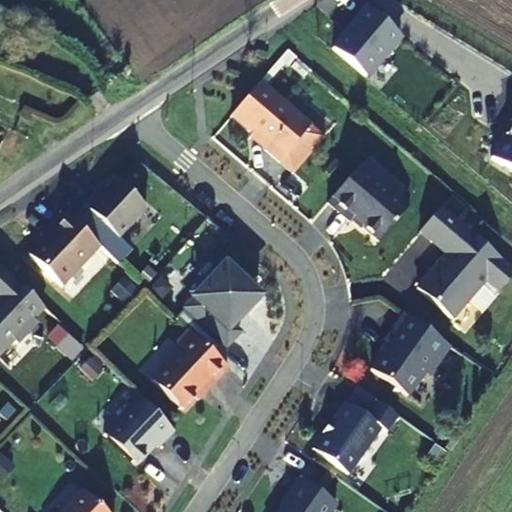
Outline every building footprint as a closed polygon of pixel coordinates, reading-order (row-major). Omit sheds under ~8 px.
[(402,39),(369,11),(334,50),(365,80),(402,39)] [(311,126),(260,83),(231,115),(269,147),(266,151),(280,162),(310,127),(311,126)] [(323,138),(310,127),(280,162),(293,173),(323,138)] [(511,127),(491,160),(511,172),(511,127)] [(408,208),(358,166),(326,204),(348,223),(351,220),(378,243),(408,208)] [(117,239),(146,209),(115,181),(99,198),(95,195),(84,208),(85,209),(73,223),(99,247),(117,265),(130,251),(117,239)] [(511,276),(511,271),(439,209),(419,233),(445,256),(416,290),(464,331),(511,276)] [(99,247),(63,214),(50,228),(53,232),(29,258),(61,287),(99,247)] [(44,309),(0,267),(0,355),(13,341),(17,345),(37,324),(33,320),(44,309)] [(256,298),(224,267),(207,284),(202,279),(189,293),(194,298),(183,309),(224,348),(238,333),(230,325),(256,298)] [(449,347),(403,315),(384,341),(391,346),(386,354),(381,355),(370,371),(407,397),(423,374),(431,372),(449,347)] [(46,337),(70,360),(81,348),(56,325),(46,337)] [(226,368),(188,332),(176,345),(181,349),(150,382),(180,411),(203,387),(205,390),(226,368)] [(173,432),(138,399),(103,436),(136,467),(146,456),(146,445),(154,445),(158,448),(173,432)] [(377,427),(342,402),(329,420),(333,423),(313,453),(344,474),(377,427)] [(333,423),(329,420),(308,449),(313,453),(333,423)] [(327,511),(332,504),(295,478),(278,502),(280,504),(274,511),(327,511)] [(104,511),(83,491),(62,511),(104,511)]
